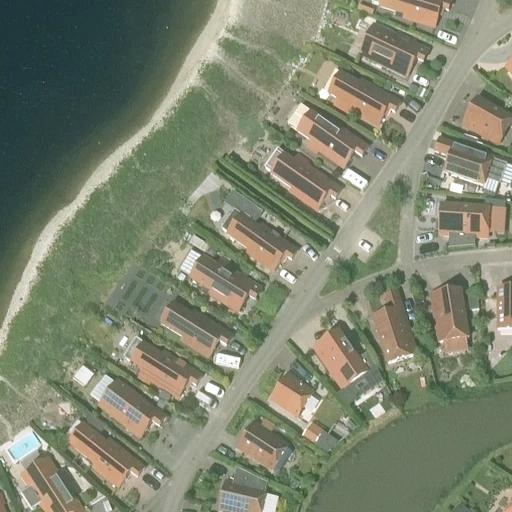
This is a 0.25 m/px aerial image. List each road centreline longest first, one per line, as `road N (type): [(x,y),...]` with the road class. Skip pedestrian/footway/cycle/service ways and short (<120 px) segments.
road 1 (residential): [(177,483),(299,307)]
road 2 (residential): [(299,307),(407,151)]
road 3 (residential): [(407,151),(475,43)]
road 4 (residential): [(404,271),(407,151)]
